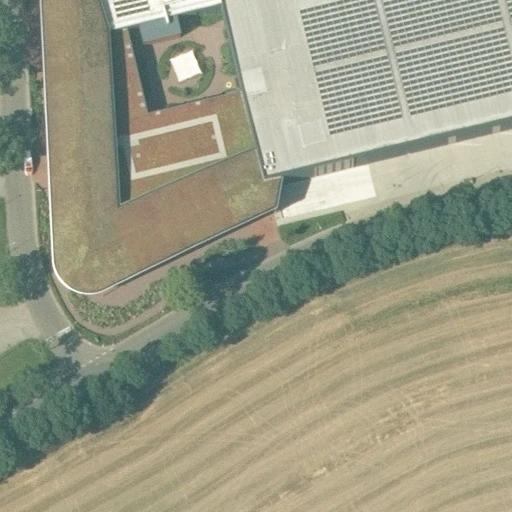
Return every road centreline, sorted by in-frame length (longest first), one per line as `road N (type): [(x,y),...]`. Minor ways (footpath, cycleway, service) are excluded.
road 1 (tertiary): [(89,379),(308,256),(382,226),(511,195)]
road 2 (unclassified): [(89,379),(23,253),(6,0)]
